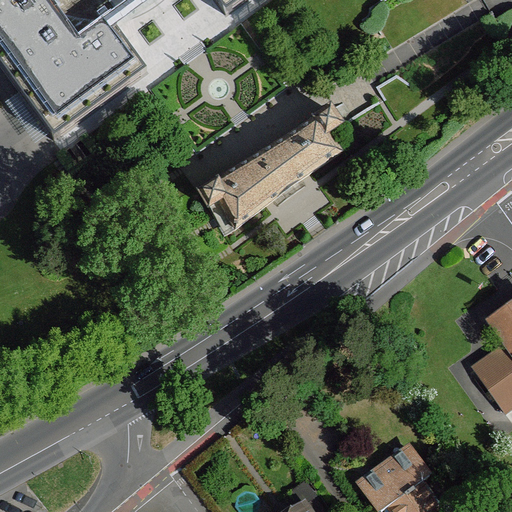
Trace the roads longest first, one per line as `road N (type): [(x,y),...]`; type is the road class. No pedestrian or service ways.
road 1 (secondary): [(468,169),(125,401)]
road 2 (secondary): [(125,401),(0,467)]
